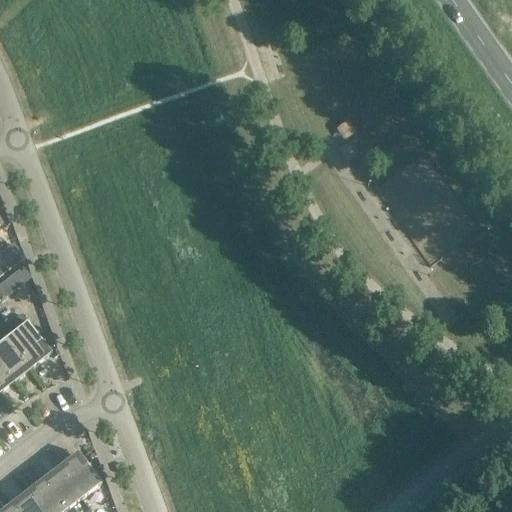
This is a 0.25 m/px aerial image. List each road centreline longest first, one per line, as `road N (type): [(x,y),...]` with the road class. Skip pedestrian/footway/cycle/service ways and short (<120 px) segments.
road 1 (residential): [(107,399),(22,138)]
road 2 (unclassified): [(511,432),(479,444),(393,511)]
road 3 (residential): [(0,479),(107,399)]
road 4 (residential): [(150,511),(107,399)]
